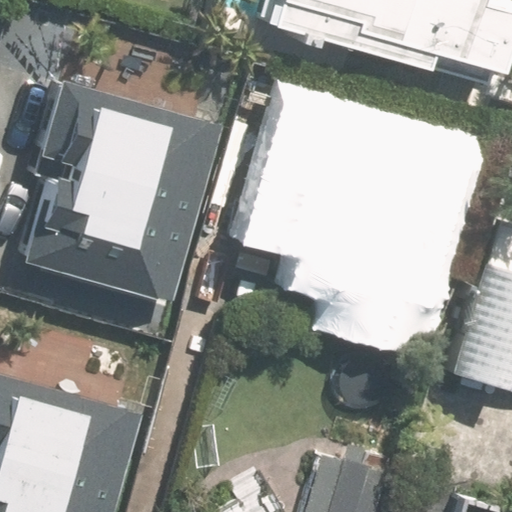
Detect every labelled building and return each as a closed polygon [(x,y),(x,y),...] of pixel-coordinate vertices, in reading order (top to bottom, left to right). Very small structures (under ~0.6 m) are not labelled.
[(251,0),(248,13),(403,57),(477,79),(482,62),(484,63),(495,24),(503,26),(508,7),(500,4),(501,3),(497,2),(497,0),(251,0)] [(24,148),(37,151),(8,256),(162,298),(212,120),(47,72),(24,148)] [(346,265),(349,254),(397,267),(429,153),(273,109),(241,223),(297,239),(294,251),(346,265)] [(511,213),(494,208),(450,351),(511,369),(511,213)] [(0,511),(102,511),(131,408),(0,370),(0,511)] [(374,511),(389,460),(320,441),(300,511),(374,511)]
